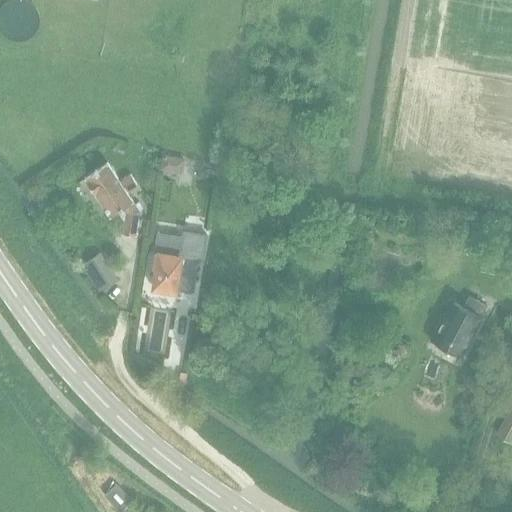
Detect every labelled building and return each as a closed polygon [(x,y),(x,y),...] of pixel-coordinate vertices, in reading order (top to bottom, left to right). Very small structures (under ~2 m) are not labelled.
[(162,164),(175,168),(177,159),(164,156),(162,164)] [(138,184),(135,181),(130,172),(120,178),(107,159),(83,174),(109,214),(117,209),(124,219),(121,233),(134,236),(139,211),(143,208),(138,202),(135,204),(127,192),(138,184)] [(157,231),(149,266),(155,267),(151,286),(172,290),(174,284),(190,287),(195,259),(201,260),(206,235),(183,231),(183,229),(182,229),(180,236),(157,231)] [(100,253),(84,263),(102,288),(117,279),(100,253)] [(441,349),(447,347),(461,355),(482,317),(479,315),(484,305),(467,295),(461,305),(451,299),(429,338),(431,339),(434,345),(441,349)] [(511,405),(497,433),(510,441),(511,437),(511,405)]
